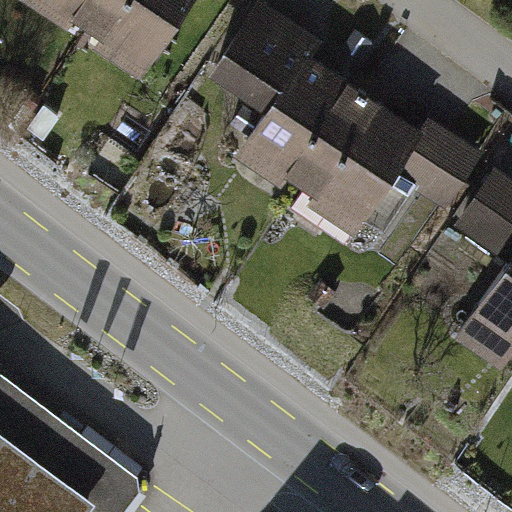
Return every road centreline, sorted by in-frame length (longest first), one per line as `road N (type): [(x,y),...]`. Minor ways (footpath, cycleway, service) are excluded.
road 1 (tertiary): [(0,220),(381,511)]
road 2 (residential): [(416,0),(511,76)]
